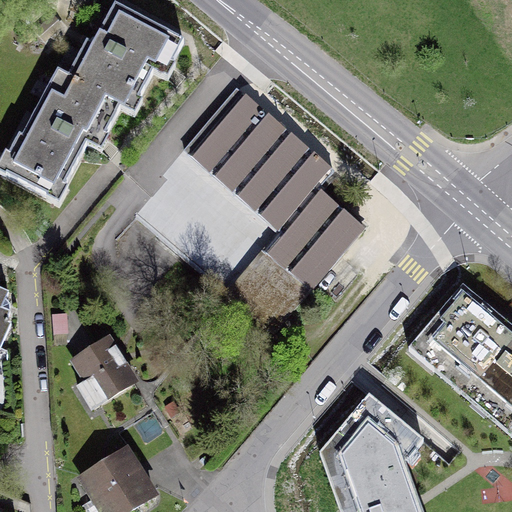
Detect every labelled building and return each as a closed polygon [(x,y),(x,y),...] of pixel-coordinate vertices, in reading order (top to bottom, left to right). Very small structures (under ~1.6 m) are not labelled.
[(68,80),(120,108),(126,97),(137,103),(159,61),(170,67),(183,44),(115,8),(94,48),(87,45),(69,80),(68,80)] [(68,80),(69,80),(58,74),(23,140),(20,138),(10,156),(13,158),(4,175),(50,199),(58,184),(64,187),(93,133),(104,139),(120,108),(68,80)] [(336,218),(312,199),(328,181),(309,164),(286,144),(263,125),(241,105),(187,168),(209,188),(232,207),(254,226),(274,243),(256,259),(218,305),(268,346),(306,299),(363,233),(340,213),(336,218)] [(442,363),(489,403),(511,375),(511,339),(501,330),(506,324),(462,288),(410,352),(434,372),(442,363)] [(0,292),(0,345),(9,328),(2,324),(6,315),(0,312),(0,306),(6,295),(0,292)] [(63,323),(49,324),(51,355),(65,354),(63,323)] [(135,391),(106,345),(65,370),(77,391),(70,396),(87,422),(135,391)] [(511,375),(489,403),(511,421),(511,375)] [(424,444),(370,398),(349,423),(358,431),(334,459),(353,510),(346,511),(415,511),(401,471),(424,444)] [(71,486),(87,511),(140,511),(152,505),(122,455),(71,486)]
